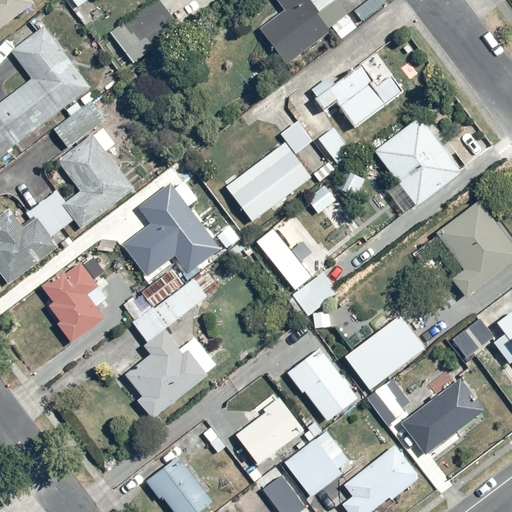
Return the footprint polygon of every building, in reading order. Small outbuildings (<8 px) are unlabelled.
[(0,0),(0,27),(13,17),(34,0),(0,0)] [(151,0),(109,33),(132,64),(202,10),(196,2),(194,0),(159,0),(158,1),(158,0),(151,0)] [(390,0),(277,0),(285,11),(259,28),(283,63),(332,29),(340,39),(358,27),(393,3),(390,0)] [(0,102),(0,117),(18,142),(89,88),(42,26),(10,50),(31,79),(0,102)] [(373,87),(357,66),(314,99),(325,115),(338,105),(354,126),(401,90),(389,75),(373,87)] [(62,205),(73,220),(80,229),(134,189),(106,151),(115,145),(102,128),(107,124),(91,103),(54,132),(70,152),(57,161),(81,192),(65,204),(62,205)] [(436,189),(462,170),(422,115),(374,150),(399,184),(387,193),(402,213),(417,203),(429,221),(449,208),(436,189)] [(0,155),(18,142),(0,117),(0,155)] [(299,119),(278,133),(284,142),(225,186),(251,221),(310,177),(293,155),(314,140),(299,119)] [(353,152),(332,127),(317,139),(337,165),(353,152)] [(364,178),(338,170),(332,189),(358,198),(364,178)] [(62,205),(65,204),(55,191),(26,212),(33,221),(24,228),(9,208),(0,214),(0,274),(7,283),(57,246),(50,237),(73,220),(62,205)] [(511,259),(511,244),(478,201),(436,233),(464,269),(451,279),(465,296),(511,259)] [(365,229),(329,257),(347,280),(383,252),(365,229)] [(66,274),(62,269),(40,285),(52,301),(47,305),(60,321),(57,323),(71,341),(103,316),(95,307),(108,298),(81,263),(66,274)] [(204,376),(215,367),(191,337),(177,348),(163,329),(218,286),(202,267),(183,282),(152,306),(132,323),(155,352),(125,375),(142,396),(137,399),(151,417),(204,376)] [(152,306),(183,282),(171,267),(140,291),(152,306)] [(338,292),(321,271),(291,295),(307,316),(338,292)] [(511,308),(494,323),(500,330),(504,335),(494,344),(511,363),(511,362),(511,308)] [(423,347),(399,314),(343,355),(368,388),(423,347)] [(494,335),(479,316),(451,338),(467,357),(494,335)] [(357,396),(318,347),(287,372),(326,421),(357,396)] [(413,409),(393,380),(367,398),(387,427),(397,420),(422,452),(479,410),(455,378),(413,409)] [(303,429),(277,395),(256,411),(258,415),(235,434),(258,464),(291,439),(303,429)] [(283,462),(306,493),(309,497),(341,474),(337,470),(348,462),(326,431),(283,462)] [(418,476),(393,445),(344,484),(353,495),(342,504),(347,511),(367,511),(389,495),(391,498),(418,476)] [(196,511),(212,500),(177,454),(145,478),(171,511),(196,511)] [(283,511),(309,511),(302,500),(283,511)]
